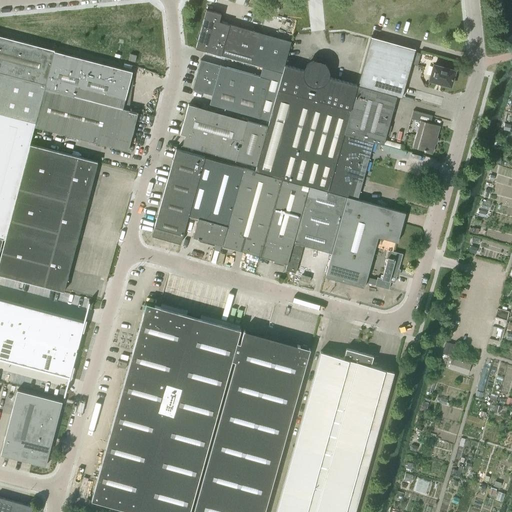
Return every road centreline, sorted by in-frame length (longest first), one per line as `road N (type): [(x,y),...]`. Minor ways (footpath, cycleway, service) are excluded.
road 1 (unclassified): [(126,252),(398,321),(425,256),(475,66),(469,0)]
road 2 (unclassified): [(126,252),(177,71),(170,0)]
road 3 (unclassified): [(53,486),(64,477),(126,252)]
